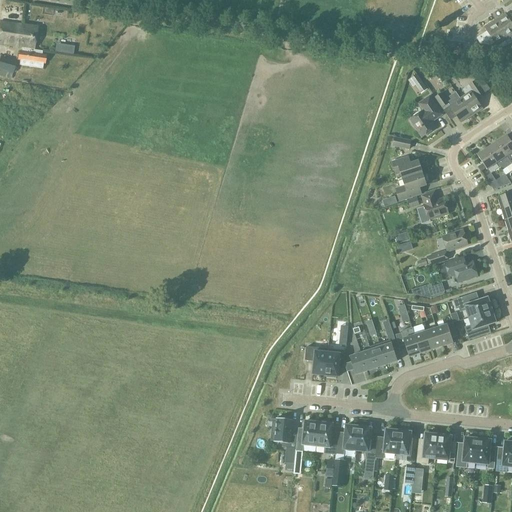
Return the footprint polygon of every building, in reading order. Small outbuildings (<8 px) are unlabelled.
[(501,18),(495,22),(499,28),(503,33),(507,39),(508,39),(511,36),(511,24),(508,18),(506,15),(501,18)] [(0,44),(34,50),(37,27),(0,21),(0,44)] [(485,41),(480,44),(485,45),(490,46),(492,45),(494,43),(496,46),(501,43),(505,41),(507,44),(509,46),(511,44),(510,41),(508,39),(507,39),(503,33),(499,28),(495,22),(490,25),(485,29),(488,34),(490,37),(485,41)] [(74,46),(65,45),(64,53),(73,55),(74,46)] [(18,61),(45,65),(46,56),(42,55),(42,52),(21,49),(20,51),(18,61)] [(13,75),(17,61),(0,56),(0,57),(0,76),(11,80),(12,75),(13,75)] [(417,74),(411,78),(415,85),(421,81),(417,74)] [(466,95),(460,99),(466,108),(472,116),(477,112),(483,109),(477,101),(486,94),(485,93),(476,81),(469,85),(463,90),(466,95)] [(441,93),(435,98),(444,111),(450,121),(456,116),(461,123),(472,116),(466,108),(460,99),(450,106),(441,93)] [(418,104),(423,112),(411,120),(423,138),(435,129),(432,123),(443,116),(430,96),(418,104)] [(450,128),(456,139),(463,136),(458,124),(450,128)] [(511,139),(510,141),(507,136),(497,143),(511,164),(511,163),(511,139)] [(412,141),(395,138),(393,147),(410,150),(412,141)] [(497,143),(487,149),(497,164),(502,171),(511,164),(497,143)] [(497,164),(487,149),(477,156),(483,164),(486,168),(487,170),(497,164)] [(403,181),(421,174),(423,174),(419,161),(405,166),(403,159),(392,163),(396,176),(401,175),(403,181)] [(421,174),(403,181),(404,186),(395,189),(399,202),(413,197),(411,191),(425,186),(421,174)] [(505,175),(490,185),(494,190),(511,184),(505,175)] [(423,197),(426,205),(425,206),(429,220),(448,214),(444,199),(436,202),(435,200),(436,200),(434,193),(423,197)] [(501,210),(511,206),(511,193),(497,198),(501,210)] [(417,198),(408,201),(411,209),(420,206),(417,198)] [(511,206),(501,210),(505,221),(511,218),(511,206)] [(443,237),(448,252),(468,245),(463,231),(443,237)] [(430,267),(448,261),(445,251),(426,257),(430,267)] [(449,279),(457,276),(459,282),(478,276),(473,262),(466,264),(464,257),(444,264),(449,279)] [(426,260),(417,262),(419,269),(428,266),(426,260)] [(484,269),(477,271),(479,277),(486,275),(484,269)] [(427,286),(412,291),(413,295),(431,299),(431,297),(432,297),(445,292),(443,284),(428,289),(427,286)] [(467,310),(469,318),(492,311),(491,308),(493,306),(491,301),(489,301),(488,299),(488,298),(487,298),(474,303),(472,295),(454,301),(457,309),(459,308),(461,312),(467,310)] [(436,306),(430,308),(432,315),(439,313),(436,306)] [(492,311),(469,318),(472,326),(465,328),(469,340),(486,335),(484,327),(495,323),(496,323),(496,322),(495,320),(497,319),(495,313),(493,313),(492,311)] [(448,325),(436,328),(442,347),(454,343),(452,338),(458,336),(454,323),(448,325)] [(349,327),(341,326),(338,344),(346,345),(349,327)] [(401,333),(396,335),(400,346),(406,344),(410,357),(421,354),(415,336),(412,328),(401,331),(401,333)] [(436,328),(426,332),(432,350),(442,347),(436,328)] [(426,332),(415,336),(421,354),(432,350),(426,332)] [(389,341),(380,344),(387,365),(397,362),(393,349),(398,348),(393,334),(387,336),(389,341)] [(380,344),(369,347),(370,351),(376,369),(387,365),(380,344)] [(310,348),(308,361),(314,362),(313,375),(325,376),(328,350),(310,348)] [(328,350),(325,376),(327,376),(326,378),(336,379),(336,377),(338,377),(339,364),(345,365),(346,352),(328,350)] [(370,351),(360,354),(366,372),(376,369),(370,351)] [(352,363),(345,365),(347,372),(354,370),(356,375),(366,372),(360,354),(350,357),(352,363)] [(294,420),(278,418),(278,419),(277,428),(273,428),(272,440),(275,441),(275,442),(291,444),(291,443),(294,420)] [(297,447),(297,450),(303,451),(304,445),(317,446),(320,422),(318,422),(317,420),(311,419),(310,421),(306,421),(305,433),(299,433),(297,447)] [(320,422),(317,446),(326,447),(325,453),(336,454),(338,437),(332,436),(333,424),(330,423),(329,421),(322,421),(322,423),(320,422)] [(338,437),(336,454),(337,454),(344,454),(345,449),(357,450),(358,438),(359,427),(357,426),(357,424),(349,424),(349,425),(347,425),(346,434),(344,434),(344,437),(338,437)] [(358,438),(357,450),(361,451),(366,451),(367,455),(367,459),(367,463),(366,468),(370,468),(374,468),(375,464),(375,460),(376,460),(376,458),(378,442),(375,441),(372,441),(372,438),(371,437),(371,433),(372,428),(369,428),(370,426),(366,425),(362,425),(362,427),(359,427),(358,438)] [(378,442),(376,458),(384,458),(385,453),(397,454),(399,431),(397,431),(396,428),(394,428),(393,430),(387,429),(385,440),(383,442),(378,442)] [(399,431),(397,454),(408,455),(408,461),(415,462),(416,446),(417,437),(411,437),(411,432),(409,432),(408,430),(402,429),(401,431),(399,431)] [(436,459),(439,433),(432,432),(432,434),(426,434),(424,447),(418,446),(417,463),(429,464),(429,458),(436,459)] [(446,434),(439,433),(436,459),(449,460),(448,463),(455,463),(457,448),(452,447),(451,446),(452,436),(446,436),(446,434)] [(476,463),(478,437),(472,437),(471,438),(465,438),(464,452),(458,451),(456,467),(467,468),(468,462),(476,463)] [(485,438),(478,437),(476,463),(488,464),(488,468),(494,469),(496,452),(490,452),(491,440),(485,440),(485,438)] [(511,466),(511,440),(508,440),(508,442),(505,442),(504,456),(498,455),(496,471),(507,472),(508,466),(511,466)] [(288,446),(286,462),(287,462),(295,463),(296,459),(297,450),(297,447),(288,446)] [(334,470),(333,480),(337,481),(341,481),(342,471),(343,461),(339,461),(335,460),(334,470)] [(413,486),(422,487),(423,471),(415,470),(413,486)] [(385,475),(385,483),(393,484),(394,476),(385,475)] [(484,485),(482,501),(491,502),(492,486),(484,485)]
